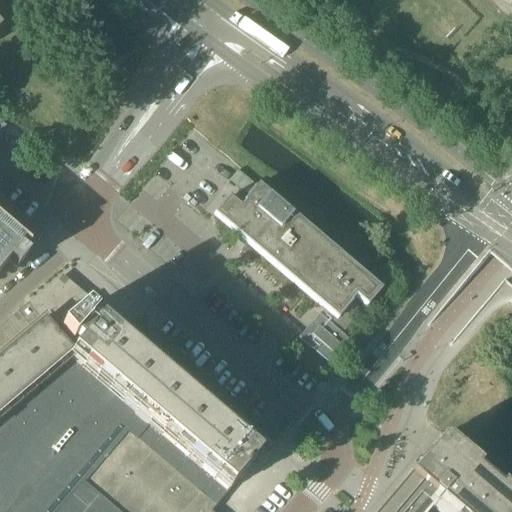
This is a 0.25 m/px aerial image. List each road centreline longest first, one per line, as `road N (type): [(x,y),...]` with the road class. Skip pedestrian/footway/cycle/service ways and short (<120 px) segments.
road 1 (residential): [(297,511),(336,463),(323,429),(96,234)]
road 2 (secondary): [(213,44),(511,252)]
road 3 (secondary): [(511,224),(231,21)]
road 4 (residential): [(89,206),(213,44)]
road 5 (residential): [(0,313),(96,234)]
